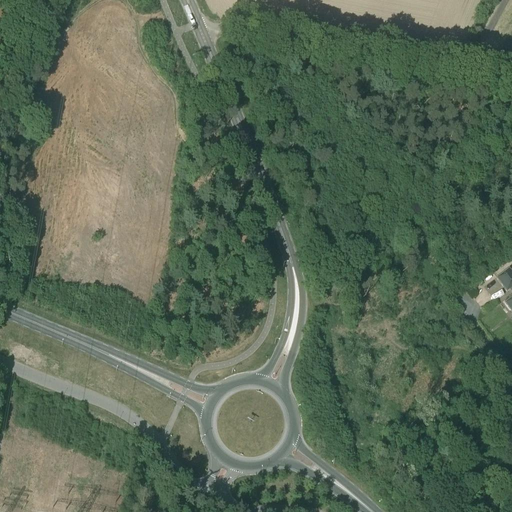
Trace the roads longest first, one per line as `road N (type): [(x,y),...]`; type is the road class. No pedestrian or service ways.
road 1 (primary): [(271,383),(295,321),(294,275),(197,25)]
road 2 (unknown): [(201,368),(194,304),(206,238),(175,109),(130,16)]
road 3 (unclassified): [(511,83),(197,25)]
road 4 (track): [(511,106),(385,250),(339,292),(296,307)]
road 5 (unclassified): [(210,502),(133,419),(0,361)]
road 6 (primary): [(210,402),(0,309)]
